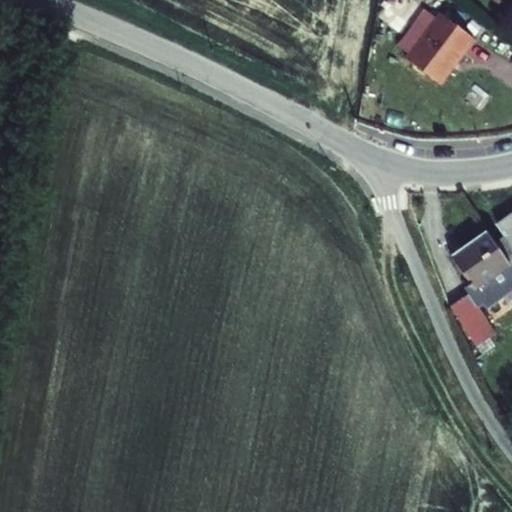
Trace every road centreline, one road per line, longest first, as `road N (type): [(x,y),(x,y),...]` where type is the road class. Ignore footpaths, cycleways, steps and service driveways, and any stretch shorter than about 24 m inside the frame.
road 1 (residential): [(35,0),(381,157)]
road 2 (residential): [(511,451),(456,359),(393,215),(381,157)]
road 3 (residential): [(381,157),(442,164),(511,158)]
